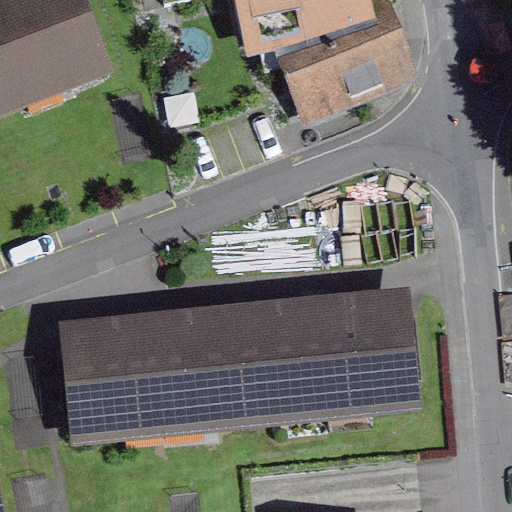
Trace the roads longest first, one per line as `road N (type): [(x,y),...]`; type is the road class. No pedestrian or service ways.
road 1 (residential): [(0,290),(353,158),(461,106)]
road 2 (residential): [(461,106),(507,511)]
